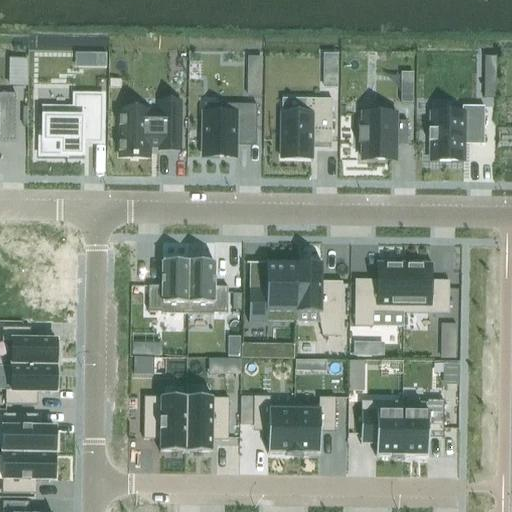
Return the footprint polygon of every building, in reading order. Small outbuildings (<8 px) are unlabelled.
[(0,142),(14,143),(15,96),(0,95),(0,142)] [(40,135),(39,153),(40,153),(40,156),(51,156),(51,157),(53,157),(60,157),(63,157),(66,157),(66,159),(67,159),(67,157),(81,158),(81,138),(88,138),(88,130),(100,130),(101,98),(74,97),(74,111),(43,110),(43,135),(40,135)] [(281,112),(280,160),(310,161),(311,147),(331,147),(331,101),(304,101),(304,112),(281,112)] [(119,114),(118,158),(131,158),(131,160),(136,161),(136,158),(148,159),(149,148),(159,148),(158,151),(178,151),(179,105),(159,105),(159,115),(119,114)] [(202,154),(202,160),(218,160),(234,160),(235,141),(256,141),(256,107),(218,106),(217,116),(207,115),(203,115),(202,154)] [(427,142),(427,144),(430,144),(429,163),(463,163),(463,146),(483,146),(483,145),(483,109),(462,109),(461,115),(430,115),(430,131),(427,131),(427,133),(427,142)] [(357,130),(357,146),(361,146),(361,162),(394,162),(395,147),(407,147),(407,123),(395,123),(395,116),(361,116),(361,130),(357,130)] [(4,293),(4,309),(49,310),(49,296),(56,296),(56,262),(8,261),(8,293),(4,293)] [(354,282),(353,328),(373,328),(403,329),(403,315),(403,267),(394,267),(394,263),(377,262),(376,282),(354,282)] [(147,288),(147,314),(161,315),(161,316),(187,316),(187,264),(161,263),(161,289),(147,288)] [(403,267),(403,315),(448,316),(448,283),(430,283),(430,263),(412,263),(412,267),(403,267)] [(187,264),(187,316),(213,317),(213,315),(226,315),(227,289),(213,289),(213,264),(187,264)] [(248,291),(248,324),(295,325),(295,265),(265,265),(265,291),(248,291)] [(295,265),(295,325),(296,315),(317,316),(321,338),(340,338),(341,284),(321,284),(321,266),(295,265)] [(2,330),(1,344),(11,344),(11,368),(55,368),(55,343),(29,342),(30,330),(2,330)] [(5,392),(4,406),(36,407),(37,394),(49,394),(49,395),(50,395),(50,394),(54,394),(54,385),(55,385),(55,384),(55,368),(11,368),(11,392),(5,392)] [(252,399),(252,427),(267,427),(267,456),(284,456),(284,457),(293,457),(293,406),(269,406),(269,399),(252,399)] [(143,400),(142,442),(159,442),(159,455),(185,456),(185,400),(143,400)] [(185,400),(185,456),(211,456),(211,443),(227,443),(228,400),(185,400)] [(293,406),(293,457),(301,457),(319,457),(319,428),(334,428),(334,400),(318,400),(318,407),(293,406)] [(402,404),(401,460),(402,460),(402,459),(427,459),(427,431),(442,431),(443,402),(426,402),(426,404),(402,404)] [(360,437),(360,446),(375,447),(375,458),(390,459),(390,460),(401,460),(402,404),(360,403),(360,437)] [(37,417),(3,416),(2,456),(54,456),(54,431),(36,430),(37,417)] [(2,456),(1,495),(35,496),(36,482),(53,482),(54,456),(2,456)]
